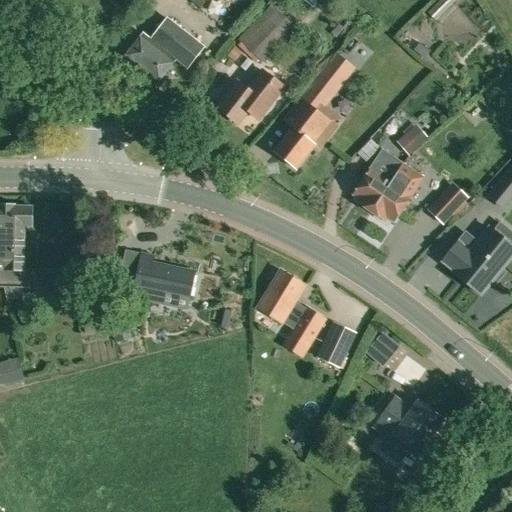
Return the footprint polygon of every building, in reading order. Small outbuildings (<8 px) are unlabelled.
[(188,0),(199,8),(206,0),(188,0)] [(440,0),(427,13),(435,21),(456,0),(440,0)] [(237,40),(263,64),(297,28),(271,4),(237,40)] [(123,60),(155,85),(174,60),(186,70),(203,47),(166,18),(148,42),(142,37),(123,60)] [(430,51),(419,43),(413,51),(423,59),(430,51)] [(234,62),(242,52),(234,46),(226,55),(234,62)] [(302,95),(315,106),(341,74),(327,63),(302,95)] [(215,108),(239,126),(248,115),(259,123),(286,87),(262,68),(246,88),(236,80),(215,108)] [(315,106),(302,95),(293,107),(304,115),(292,130),(291,129),(273,151),(296,169),(313,146),(319,150),(337,126),(313,109),(315,106)] [(40,97),(29,100),(33,112),(43,109),(40,97)] [(397,142),(409,155),(428,138),(416,124),(397,142)] [(353,200),(370,211),(403,163),(383,150),(353,195),(355,196),(353,200)] [(390,220),(394,222),(424,178),(403,163),(370,211),(388,223),(390,220)] [(511,163),(486,196),(503,210),(511,199),(511,163)] [(430,212),(446,227),(463,208),(447,193),(430,212)] [(0,287),(4,287),(5,300),(8,299),(8,298),(12,297),(12,287),(28,288),(28,270),(23,270),(23,226),(31,226),(32,207),(0,206),(0,287)] [(458,242),(446,257),(442,262),(453,271),(452,272),(480,295),(490,283),(493,286),(505,272),(501,270),(511,256),(511,246),(488,228),(469,251),(458,242)] [(131,298),(160,304),(162,295),(188,301),(194,271),(152,262),(153,255),(140,253),(131,298)] [(291,331),(312,343),(327,319),(306,306),(304,308),(295,302),(305,286),(280,270),(256,309),(281,324),(290,310),(299,316),(291,331)] [(114,293),(126,295),(128,283),(117,281),(114,293)] [(137,329),(132,309),(116,313),(121,333),(137,329)] [(84,315),(86,334),(110,332),(108,312),(84,315)] [(355,332),(332,321),(316,356),(339,367),(355,332)] [(128,340),(126,332),(114,335),(116,343),(128,340)] [(0,363),(0,387),(25,381),(20,359),(0,363)] [(383,427),(425,458),(435,445),(428,439),(441,421),(417,403),(411,410),(394,398),(373,427),(380,432),(383,427)]
